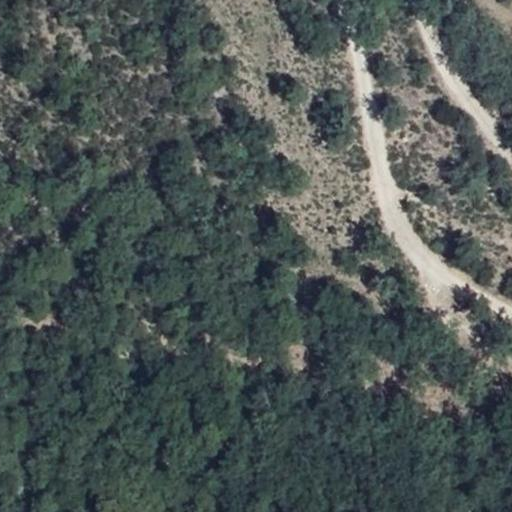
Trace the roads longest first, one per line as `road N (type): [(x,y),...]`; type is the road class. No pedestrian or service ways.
road 1 (track): [(417,248),(391,205),(373,145),(350,0)]
road 2 (track): [(511,151),(446,83),(415,0)]
